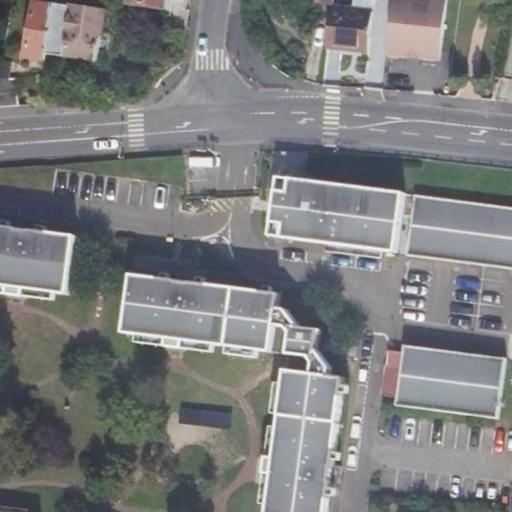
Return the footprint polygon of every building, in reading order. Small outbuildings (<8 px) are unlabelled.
[(49,52),(66,55),(75,5),(72,4),(55,1),(54,3),(37,0),(29,55),(47,58),(49,52)] [(165,16),(167,0),(131,0),(130,11),(165,16)] [(333,7),(328,47),(371,52),(376,0),(357,0),(356,9),(333,7)] [(448,0),(395,0),(390,51),(413,53),(413,52),(427,53),(442,57),(448,0)] [(75,5),(66,55),(99,61),(107,10),(75,5)] [(2,77),(0,87),(0,107),(21,106),(26,75),(2,77)] [(402,255),(443,261),(511,270),(511,208),(457,201),(273,176),(266,234),(319,241),(318,249),(375,257),(376,249),(391,251),(395,215),(407,217),(402,255)] [(0,511),(0,285),(1,286),(0,295),(0,296),(17,299),(18,288),(63,294),(70,235),(27,229),(28,218),(11,216),(9,227),(0,225),(0,511)] [(189,271),(176,269),(172,268),(171,279),(127,273),(120,331),(160,337),(163,337),(161,347),(178,349),(180,340),(278,353),(282,358),(270,459),(259,457),(257,472),(268,474),(262,511),(322,511),(327,481),(334,482),(336,467),(329,466),(340,379),(325,377),(326,369),(312,352),(315,332),(295,329),(280,311),(271,310),(274,294),(188,282),(189,271)] [(500,357),(424,347),(398,343),(391,403),(410,406),(492,417),(500,357)]
